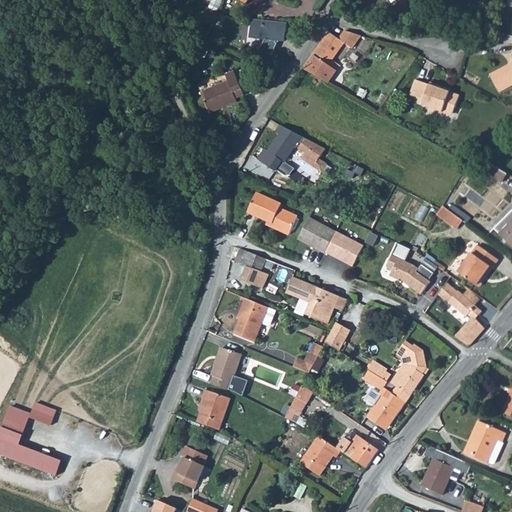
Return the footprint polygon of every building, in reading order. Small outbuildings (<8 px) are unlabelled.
[(159,0),(150,0),(155,14),(163,12),(159,0)] [(207,8),(202,21),(213,26),(219,12),(207,8)] [(265,40),(260,52),(272,57),(277,45),(276,44),(277,42),(284,42),(285,33),(286,33),(287,24),(252,20),(250,39),(265,40)] [(315,57),(306,70),(329,83),(336,72),(328,66),(331,61),(344,43),(352,48),(360,36),(345,31),(339,39),(330,33),(314,56),(315,57)] [(210,50),(202,47),(198,55),(206,58),(210,50)] [(331,61),(328,66),(336,72),(340,67),(331,61)] [(511,63),(510,64),(490,74),(499,92),(511,85),(511,63)] [(228,82),(201,93),(210,114),(237,102),(236,99),(245,95),(235,72),(226,76),(228,82)] [(430,85),(416,80),(410,96),(420,99),(419,104),(423,105),(423,107),(428,108),(430,111),(434,113),(437,111),(449,115),(454,113),(460,96),(451,92),(443,90),(444,87),(431,82),(430,85)] [(269,152),(266,150),(259,160),(278,173),(280,171),(285,175),(290,174),(293,170),(292,166),(286,162),(297,146),(306,152),(301,159),(322,172),(326,165),(319,160),(327,149),(282,126),(277,133),(280,135),(272,147),(269,152)] [(507,174),(484,161),(482,165),(487,168),(484,173),(502,183),(507,174)] [(391,183),(388,191),(392,193),(396,185),(391,183)] [(249,213),(268,222),(273,224),(271,227),(290,235),(299,217),(281,209),(282,205),(258,194),(249,213)] [(441,209),(438,215),(457,230),(463,222),(457,217),(449,210),(443,206),(441,209)] [(452,206),(449,210),(457,217),(461,212),(452,206)] [(461,212),(457,217),(463,222),(466,224),(470,219),(461,212)] [(337,231),(311,217),(299,239),(315,248),(316,246),(319,247),(318,249),(325,253),(326,252),(337,231)] [(511,222),(500,235),(511,246),(511,222)] [(337,231),(326,252),(354,267),(364,245),(337,231)] [(378,237),(371,233),(367,242),(373,246),(378,237)] [(411,250),(398,244),(387,268),(394,270),(391,277),(406,284),(421,295),(431,282),(429,281),(417,272),(419,269),(415,266),(406,262),(411,250)] [(458,274),(477,286),(490,268),(493,269),(499,260),(478,246),(458,274)] [(267,259),(240,249),(235,262),(246,266),(240,280),(255,286),(261,272),(267,259)] [(426,260),(419,269),(417,272),(429,281),(439,268),(434,265),(426,260)] [(436,261),(434,265),(439,268),(443,272),(446,269),(436,261)] [(490,268),(477,286),(480,288),(493,269),(490,268)] [(261,272),(255,286),(262,289),(268,275),(261,272)] [(304,315),(319,321),(322,314),(331,318),(340,297),(293,278),(286,294),(309,304),(304,315)] [(447,284),(438,296),(445,300),(446,299),(468,315),(469,313),(475,317),(457,337),(470,347),(485,329),(475,319),(484,309),(476,304),(464,295),(458,291),(457,292),(447,284)] [(468,290),(464,295),(476,304),(480,299),(468,290)] [(246,299),(240,315),(242,316),(240,321),(235,335),(255,343),(262,324),(268,327),(271,325),(277,311),(246,299)] [(322,314),(319,321),(328,325),(331,318),(322,314)] [(338,323),(326,343),(341,352),(352,330),(338,323)] [(398,386),(393,394),(406,403),(424,376),(423,374),(427,368),(423,351),(414,345),(413,347),(405,342),(400,351),(411,359),(413,364),(398,386)] [(214,377),(212,384),(233,392),(243,397),(249,382),(235,377),(242,355),(222,348),(212,376),(214,377)] [(411,359),(400,351),(397,355),(405,360),(407,364),(394,383),(398,386),(413,364),(411,359)] [(297,360),(294,367),(310,374),(319,357),(309,354),(305,363),(297,360)] [(372,364),(369,369),(382,378),(386,372),(372,364)] [(369,371),(364,380),(383,391),(388,383),(369,371)] [(345,380),(340,388),(354,396),(358,388),(345,380)] [(290,394),(296,398),(301,389),(295,386),(290,394)] [(301,389),(296,398),(307,405),(314,394),(303,387),(301,389)] [(206,400),(202,412),(198,422),(220,431),(232,399),(206,389),(202,399),(204,399),(206,400)] [(367,417),(385,428),(393,416),(396,418),(406,403),(393,394),(388,391),(387,390),(383,395),(382,394),(367,417)] [(511,393),(503,413),(511,417),(511,393)] [(296,398),(287,418),(295,422),(298,416),(300,417),(307,405),(296,398)] [(393,416),(385,428),(388,430),(396,418),(393,416)] [(471,444),(468,443),(464,453),(487,464),(489,460),(493,462),(496,461),(504,444),(502,443),(506,434),(478,421),(474,431),(476,432),(471,444)] [(356,453),(352,459),(367,469),(370,465),(379,450),(365,440),(363,443),(359,441),(361,438),(358,435),(356,437),(352,434),(350,437),(349,437),(348,438),(347,438),(346,438),(345,437),(337,450),(341,452),(345,455),(349,449),(356,453)] [(337,450),(317,437),(300,464),(320,477),(326,468),(324,466),(326,462),(329,464),(333,456),(337,459),(341,452),(337,450)] [(16,457),(19,443),(11,441),(8,455),(16,457)] [(16,459),(58,475),(64,459),(21,443),(16,459)] [(434,460),(422,487),(442,496),(454,469),(469,475),(472,466),(430,446),(426,456),(434,460)] [(178,473),(175,472),(172,480),(194,489),(204,467),(203,466),(207,456),(187,447),(182,457),(185,458),(182,466),(178,473)] [(295,494),(301,497),(308,485),(302,482),(295,494)] [(158,498),(151,511),(176,511),(179,507),(158,498)] [(217,511),(219,510),(193,498),(187,511),(217,511)] [(468,502),(464,511),(484,511),(486,508),(468,502)]
